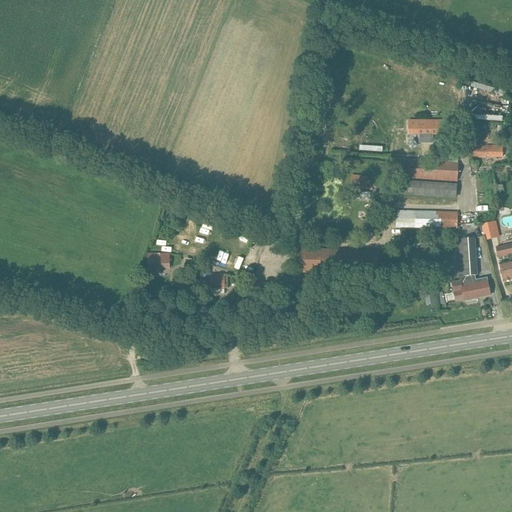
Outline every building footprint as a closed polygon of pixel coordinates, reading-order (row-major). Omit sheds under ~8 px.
[(438,133),(438,121),(417,120),(417,135),(431,135),(431,133),(438,133)] [(510,127),(502,126),(501,134),(509,135),(510,127)] [(470,157),(502,158),(503,146),(470,145),(470,157)] [(396,178),(457,182),(458,163),(397,159),(396,178)] [(368,176),(351,175),(350,187),(367,188),(368,176)] [(432,229),(432,227),(457,227),(457,212),(397,211),(396,228),(432,229)] [(500,237),(496,220),(481,224),(485,241),(500,237)] [(459,277),(460,281),(451,283),(453,293),(462,291),(464,300),(465,300),(466,302),(467,303),(476,301),(477,299),(477,298),(490,295),(486,278),(476,280),(475,276),(477,275),(475,238),(452,240),(454,277),(459,277)] [(511,279),(511,243),(495,247),(498,257),(508,255),(509,261),(500,263),(504,281),(511,279)] [(296,273),(378,274),(378,250),(297,249),(296,273)] [(229,257),(255,262),(257,257),(230,251),(229,257)] [(147,268),(154,268),(169,268),(170,254),(147,254),(147,268)] [(390,254),(390,270),(432,270),(432,254),(390,254)] [(209,277),(204,277),(204,289),(209,289),(224,289),(224,288),(228,288),(228,283),(225,283),(225,275),(209,275),(209,277)]
